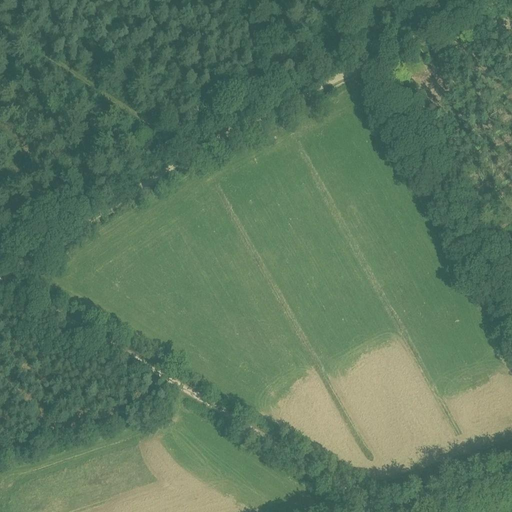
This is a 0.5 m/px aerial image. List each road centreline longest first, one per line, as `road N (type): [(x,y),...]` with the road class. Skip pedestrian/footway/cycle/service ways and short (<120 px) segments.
road 1 (track): [(15,268),(242,128),(495,0)]
road 2 (track): [(377,511),(332,476),(13,279)]
road 3 (unclassified): [(392,511),(511,475)]
